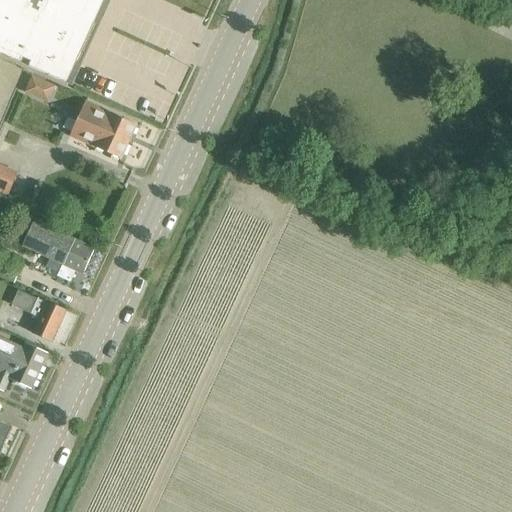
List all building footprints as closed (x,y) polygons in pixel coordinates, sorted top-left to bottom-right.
[(0,0),(0,53),(19,62),(22,57),(29,61),(27,65),(65,83),(66,81),(103,0),(0,0)] [(69,134),(121,158),(136,125),(111,113),(110,114),(84,102),(69,134)] [(0,165),(0,193),(7,196),(17,172),(0,165)] [(75,270),(82,274),(94,249),(9,208),(5,216),(30,228),(22,245),(62,264),(56,275),(69,282),(75,270)] [(0,277),(15,284),(20,271),(0,262),(0,277)] [(18,291),(12,305),(30,314),(29,315),(39,319),(32,333),(51,342),(65,311),(37,298),(36,299),(18,291)] [(0,337),(0,389),(4,388),(9,377),(30,387),(46,354),(24,344),(22,348),(0,337)] [(0,449),(11,427),(0,422),(0,449)]
